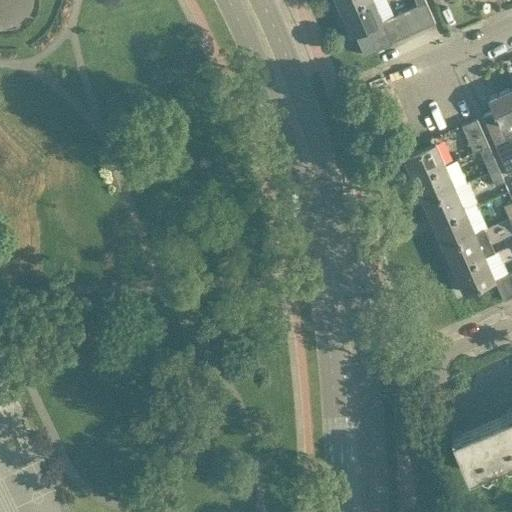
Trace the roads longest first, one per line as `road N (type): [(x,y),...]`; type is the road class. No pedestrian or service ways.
road 1 (secondary): [(231,0),(296,157),(315,246),(332,371),(338,511)]
road 2 (secondary): [(374,511),(366,368),(349,260),(325,155),(264,0)]
road 3 (residential): [(390,69),(511,18)]
